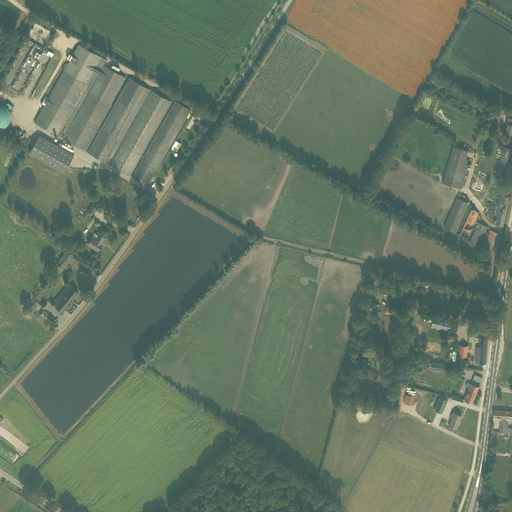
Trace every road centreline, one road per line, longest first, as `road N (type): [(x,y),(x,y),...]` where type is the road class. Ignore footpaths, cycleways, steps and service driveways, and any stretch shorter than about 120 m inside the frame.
road 1 (unclassified): [(0,397),(91,294),(199,147),(290,0)]
road 2 (secondary): [(491,387),(511,245)]
